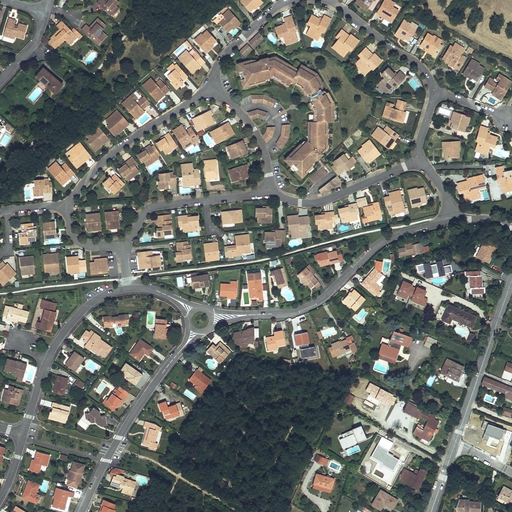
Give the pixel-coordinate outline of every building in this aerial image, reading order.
[(105,0),(99,0),(97,2),(112,16),(120,8),(117,5),(120,1),(118,0),(108,0),(107,2),(106,0),(105,0)] [(242,0),(240,2),(249,12),(254,8),(256,5),(257,6),(262,3),(259,0),(242,0)] [(370,1),(370,0),(373,0),(375,1),(375,0),(356,0),(355,3),(367,10),(372,2),(370,1)] [(393,3),(388,0),(384,0),(376,13),(381,17),(383,14),(392,19),(397,11),(391,7),(393,3)] [(240,24),(228,11),(221,17),(222,18),(217,22),(227,33),(231,29),(235,26),(236,27),(240,24)] [(392,19),(383,14),(381,17),(390,22),(392,19)] [(321,22),(317,20),(318,19),(311,15),(306,24),(310,26),(306,35),(317,40),(321,32),(324,33),(330,19),(324,16),(322,20),(321,22)] [(296,31),(290,16),(283,19),(285,23),(287,28),(284,29),(282,25),(275,28),(278,37),(282,35),(286,45),(297,41),(293,32),(296,31)] [(16,19),(9,17),(4,35),(15,38),(16,35),(24,38),(28,25),(19,22),(18,25),(17,27),(14,26),(15,24),(16,19)] [(90,26),(87,23),(82,29),(97,42),(104,34),(101,31),(107,25),(98,17),(94,22),(95,24),(92,28),(90,26)] [(76,34),(61,20),(56,25),(59,29),(61,30),(57,34),(56,32),(50,37),(52,39),(49,42),(54,48),(58,45),(59,46),(65,40),(67,42),(76,34)] [(411,25),(404,21),(396,35),(400,38),(401,36),(404,38),(409,41),(413,35),(414,33),(415,30),(418,25),(413,22),(411,25)] [(348,40),(346,38),(348,36),(342,30),(336,37),(340,40),(338,43),(343,47),(338,52),(344,57),(350,50),(351,51),(358,42),(351,35),(350,37),(348,40)] [(414,33),(413,35),(418,38),(421,33),(416,30),(415,30),(414,33)] [(216,42),(207,32),(203,36),(201,34),(195,40),(206,53),(210,50),(209,49),(212,46),(216,42)] [(259,32),(249,41),(254,47),(264,37),(259,32)] [(76,34),(67,42),(69,44),(78,36),(76,34)] [(104,34),(97,42),(99,44),(106,36),(104,34)] [(442,41),(435,37),(434,38),(428,35),(426,38),(421,36),(415,46),(420,49),(421,46),(426,49),(429,51),(428,53),(433,56),(433,57),(436,59),(443,47),(440,45),(442,41)] [(247,43),(239,51),(245,56),(253,48),(247,43)] [(343,47),(338,43),(333,48),(338,52),(343,47)] [(450,54),(445,62),(454,67),(464,49),(456,44),(451,52),(452,53),(451,55),(450,54)] [(366,49),(359,56),(362,59),(369,51),(366,49)] [(186,50),(178,57),(184,65),(186,63),(187,65),(186,66),(192,73),(200,66),(196,62),(195,61),(194,61),(193,61),(192,61),(191,59),(193,58),(192,57),(186,50)] [(373,71),(382,62),(375,55),(371,58),(370,57),(372,54),(369,51),(362,59),(358,63),(363,68),(361,71),(366,75),(372,69),(373,71)] [(192,55),(193,56),(197,60),(200,58),(195,52),(192,55)] [(193,56),(192,57),(193,58),(191,59),(192,61),(193,61),(194,61),(195,61),(196,62),(200,66),(204,62),(200,58),(197,60),(193,56)] [(252,59),(237,63),(239,72),(241,72),(242,76),(240,77),(243,86),(254,83),(253,81),(258,80),(258,83),(265,81),(264,78),(271,76),(273,75),(277,77),(276,79),(283,83),(284,81),(289,84),(291,80),(299,86),(300,88),(301,87),(305,94),(322,84),(317,74),(310,69),(309,71),(306,69),(306,67),(300,64),(297,69),(291,65),(290,67),(287,65),(288,63),(275,56),(267,58),(260,60),(253,62),(252,59)] [(480,64),(472,60),(463,75),(468,77),(469,76),(473,77),(478,81),(485,69),(479,66),(480,64)] [(173,66),(169,70),(171,73),(168,76),(173,82),(171,83),(176,89),(182,83),(181,82),(180,81),(182,79),(183,80),(186,77),(176,65),(174,67),(173,66)] [(43,68),(36,76),(55,93),(62,84),(43,68)] [(384,78),(378,85),(386,93),(393,86),(395,88),(405,77),(400,72),(398,75),(394,78),(392,76),(395,74),(389,68),(382,75),(384,78)] [(495,80),(491,78),(486,87),(495,92),(493,94),(502,100),(507,92),(505,91),(506,89),(508,90),(511,82),(511,81),(510,80),(507,78),(504,76),(501,75),(498,80),(501,82),(499,85),(494,82),(495,80)] [(150,79),(143,86),(156,102),(164,95),(155,85),(150,79)] [(163,90),(166,88),(160,80),(157,83),(163,90)] [(157,83),(155,85),(164,95),(169,91),(166,88),(163,90),(157,83)] [(320,88),(308,95),(310,98),(322,91),(320,88)] [(140,96),(136,91),(122,103),(136,119),(143,112),(142,110),(136,104),(138,103),(143,109),(149,103),(144,97),(139,102),(137,99),(140,96)] [(291,151),(283,159),(290,166),(292,164),(295,168),(294,169),(300,176),(311,165),(309,163),(316,157),(320,152),(325,148),(326,132),(324,132),(324,128),(326,128),(326,121),(331,121),(333,121),(333,119),(333,114),(331,114),(331,110),(333,110),(333,103),(326,92),(308,102),(312,108),(311,109),(312,111),(312,121),(308,121),(308,126),(306,126),(306,134),(308,134),(308,139),(306,141),(302,145),(300,143),(294,148),(296,149),(293,152),(291,151)] [(263,95),(251,95),(253,102),(263,102),(272,107),(277,100),(263,95)] [(388,103),(384,116),(404,122),(407,113),(404,112),(400,111),(399,113),(397,112),(398,110),(396,109),(393,108),(394,105),(388,103)] [(257,117),(263,119),(268,113),(257,109),(248,112),(252,119),(257,117)] [(129,125),(117,111),(106,121),(109,124),(107,127),(112,133),(116,130),(119,134),(122,131),(121,129),(124,127),(125,129),(129,125)] [(210,111),(193,120),(198,131),(212,125),(209,118),(211,117),(212,116),(210,111)] [(454,121),(452,127),(465,131),(467,125),(468,126),(471,117),(454,112),(453,117),(455,118),(454,121)] [(4,129),(11,133),(14,128),(7,124),(4,129)] [(235,135),(229,124),(221,127),(222,129),(220,131),(219,129),(211,133),(213,137),(216,135),(220,142),(235,135)] [(288,137),(290,124),(282,125),(281,134),(276,144),(282,149),(288,137)] [(198,141),(191,129),(186,133),(182,126),(173,132),(178,140),(179,139),(181,141),(179,142),(184,150),(198,141)] [(97,127),(86,137),(89,140),(87,142),(92,148),(95,145),(99,149),(102,145),(101,144),(103,142),(104,144),(109,140),(97,127)] [(272,137),(275,127),(267,127),(266,132),(262,135),(266,142),(272,137)] [(388,127),(385,131),(393,137),(396,133),(388,127)] [(479,143),(476,151),(487,155),(490,146),(495,147),(498,138),(489,135),(488,138),(486,138),(487,133),(489,129),(482,127),(477,142),(479,143)] [(379,128),(373,136),(389,148),(395,140),(388,135),(387,136),(386,136),(387,134),(379,128)] [(175,146),(169,135),(165,137),(167,140),(165,141),(164,139),(162,141),(156,144),(160,151),(162,150),(165,155),(174,150),(172,148),(175,146)] [(243,140),(229,146),(230,149),(229,149),(232,158),(238,156),(237,154),(239,153),(240,155),(247,152),(243,140)] [(365,146),(358,152),(367,162),(371,159),(373,157),(375,158),(380,154),(370,141),(364,146),(365,146)] [(446,153),(446,158),(460,157),(459,150),(461,150),(460,142),(443,143),(444,149),(446,149),(446,153)] [(91,156),(79,143),(68,153),(71,156),(68,159),(74,165),(77,162),(80,166),(84,162),(83,161),(85,159),(86,161),(91,156)] [(144,152),(138,155),(142,162),(144,161),(148,166),(156,161),(154,159),(157,157),(150,146),(147,148),(149,152),(147,153),(146,151),(144,152)] [(357,161),(353,156),(348,160),(343,154),(333,161),(334,163),(340,171),(343,168),(342,167),(343,165),(346,169),(353,164),(352,164),(357,161)] [(138,170),(130,160),(127,162),(129,165),(127,166),(127,165),(125,167),(119,171),(124,177),(125,177),(128,181),(136,175),(135,173),(138,170)] [(216,160),(204,161),(205,181),(210,180),(210,178),(218,177),(217,171),(215,171),(215,169),(217,169),(216,160)] [(62,169),(56,162),(48,168),(55,176),(56,175),(57,177),(56,178),(62,184),(70,178),(67,174),(62,169)] [(72,170),(65,163),(62,166),(68,173),(72,170)] [(191,163),(181,165),(183,186),(193,185),(193,177),(191,176),(190,175),(192,174),(192,172),(191,163)] [(248,163),(229,169),(233,181),(248,177),(246,168),(248,168),(250,167),(248,163)] [(334,163),(331,165),(337,173),(340,171),(334,163)] [(503,166),(495,168),(498,183),(501,182),(503,192),(511,189),(511,170),(504,172),(503,166)] [(328,173),(323,167),(310,177),(315,183),(328,173)] [(193,172),(192,172),(192,174),(190,175),(191,176),(193,177),(193,185),(199,184),(199,178),(194,178),(193,172)] [(173,176),(173,173),(160,175),(161,182),(160,183),(161,190),(169,189),(168,184),(170,184),(171,186),(178,185),(176,176),(173,176)] [(478,188),(480,188),(486,186),(482,174),(476,176),(467,179),(468,181),(466,182),(465,181),(460,182),(464,192),(465,198),(472,196),(473,199),(480,197),(478,188)] [(324,185),(328,190),(331,190),(342,182),(337,175),(324,185)] [(123,185),(115,176),(111,179),(113,181),(111,182),(110,180),(108,179),(102,184),(106,189),(108,188),(113,194),(123,185)] [(33,188),(34,196),(43,195),(42,191),(44,191),(45,193),(49,193),(48,183),(48,180),(35,181),(36,188),(33,188)] [(418,187),(409,189),(413,206),(418,205),(418,203),(422,202),(427,201),(424,188),(419,189),(418,187)] [(391,213),(404,210),(399,190),(389,192),(390,196),(385,197),(386,205),(392,203),(393,207),(389,208),(391,213)] [(366,197),(360,198),(362,206),(365,215),(367,215),(368,221),(378,219),(377,216),(381,215),(378,203),(374,204),(375,207),(373,207),(372,205),(368,206),(366,197)] [(356,214),(353,204),(350,205),(351,208),(349,209),(348,207),(339,209),(342,222),(344,222),(354,220),(353,217),(356,216),(356,214)] [(258,219),(258,224),(268,223),(267,221),(272,221),(270,208),(266,208),(266,211),(255,212),(256,220),(258,219)] [(223,212),(224,217),(225,217),(226,225),(244,223),(242,210),(223,212)] [(117,211),(105,212),(106,227),(109,227),(109,228),(119,227),(118,222),(116,222),(116,219),(118,219),(117,211)] [(332,223),(335,222),(334,212),(326,213),(326,215),(315,216),(316,224),(318,223),(319,230),(328,228),(328,226),(332,225),(332,223)] [(99,213),(86,214),(87,223),(89,223),(89,224),(87,225),(87,231),(97,230),(97,228),(100,228),(99,213)] [(156,228),(157,237),(165,236),(165,234),(172,233),(171,220),(170,214),(164,215),(165,221),(157,222),(158,225),(163,225),(163,227),(156,228)] [(299,220),(298,215),(287,216),(289,229),(290,234),(292,234),(293,239),(300,238),(299,235),(306,234),(306,228),(304,217),(301,217),(301,220),(299,220)] [(178,217),(179,227),(183,226),(183,229),(188,228),(188,231),(200,230),(199,225),(198,225),(197,216),(190,217),(188,217),(188,219),(186,220),(186,216),(178,217)] [(42,223),(43,237),(47,236),(47,238),(56,237),(55,230),(54,231),(54,229),(55,229),(55,222),(42,223)] [(20,235),(20,244),(28,243),(27,241),(35,241),(34,228),(31,228),(21,229),(21,233),(24,233),(24,235),(21,235),(20,235)] [(268,241),(268,246),(278,246),(278,243),(282,243),(282,240),(282,230),(278,230),(278,232),(273,232),(266,233),(267,241),(268,241)] [(251,254),(250,249),(248,234),(236,236),(237,245),(237,247),(228,248),(228,246),(225,246),(226,257),(251,254)] [(478,247),(473,256),(486,262),(488,256),(488,254),(491,255),(495,248),(497,249),(499,245),(489,240),(487,243),(483,242),(480,248),(478,247)] [(405,248),(398,249),(400,256),(414,253),(414,254),(424,252),(422,242),(416,243),(412,244),(412,242),(404,244),(405,248)] [(217,243),(205,244),(207,261),(219,259),(217,243)] [(176,253),(177,262),(185,261),(185,259),(192,259),(190,245),(188,246),(178,247),(178,251),(180,251),(181,253),(176,253)] [(152,257),(151,251),(144,252),(138,253),(140,269),(149,268),(149,267),(151,267),(151,268),(161,266),(160,256),(152,257)] [(327,252),(317,254),(318,259),(319,263),(329,261),(330,264),(339,262),(336,251),(328,253),(327,252)] [(43,255),(45,272),(51,272),(51,273),(59,272),(58,265),(57,265),(55,265),(55,263),(56,262),(56,254),(43,255)] [(66,257),(67,271),(70,271),(70,273),(79,272),(79,266),(77,266),(77,264),(79,264),(78,256),(66,257)] [(20,269),(21,274),(32,273),(33,271),(32,257),(20,258),(20,266),(21,266),(22,269),(20,269)] [(90,262),(91,272),(108,271),(107,258),(94,259),(94,262),(90,262)] [(430,262),(416,264),(418,271),(425,270),(426,278),(433,276),(432,274),(438,272),(438,275),(439,276),(445,275),(444,273),(452,272),(450,265),(443,266),(442,266),(441,264),(442,264),(442,260),(435,261),(436,263),(430,265),(430,262)] [(364,280),(361,283),(375,295),(375,294),(377,296),(381,293),(378,291),(384,285),(381,282),(385,277),(380,273),(382,262),(377,261),(375,268),(368,276),(369,277),(366,281),(364,280)] [(316,272),(310,264),(306,268),(312,275),(316,272)] [(15,275),(6,265),(4,267),(0,270),(0,282),(2,285),(15,275)] [(307,284),(311,288),(318,281),(312,275),(306,268),(297,276),(301,280),(302,278),(307,284)] [(277,282),(278,288),(288,286),(284,272),(279,273),(278,270),(270,272),(271,276),(273,275),(275,282),(277,282)] [(470,276),(471,294),(484,293),(484,287),(481,287),(481,283),(480,271),(464,272),(465,276),(470,276)] [(260,272),(248,273),(250,298),(258,297),(262,297),(260,272)] [(204,287),(210,286),(208,274),(190,277),(192,286),(203,285),(204,287)] [(178,287),(185,286),(184,276),(176,278),(178,287)] [(427,299),(423,297),(426,291),(416,286),(415,288),(412,286),(413,285),(403,280),(397,294),(406,298),(408,295),(411,297),(410,300),(424,306),(427,299)] [(230,284),(220,284),(219,296),(227,297),(236,297),(237,281),(230,281),(230,284)] [(351,306),(356,310),(365,299),(352,288),(349,291),(351,294),(350,295),(348,293),(343,299),(351,306)] [(54,320),(56,312),(53,311),(49,310),(52,302),(43,300),(40,308),(45,309),(41,323),(39,328),(48,331),(52,320),(54,320)] [(476,317),(448,305),(442,319),(449,323),(452,318),(471,327),(476,317)] [(26,322),(29,312),(6,306),(3,315),(7,316),(6,318),(10,319),(11,318),(17,320),(26,322)] [(106,320),(107,327),(112,326),(112,323),(116,322),(117,326),(125,325),(125,324),(124,320),(129,319),(128,314),(119,315),(119,316),(111,317),(111,316),(106,317),(107,320),(106,320)] [(166,324),(166,319),(156,318),(155,329),(155,333),(158,333),(157,338),(163,338),(163,336),(167,336),(167,328),(165,328),(164,328),(164,324),(166,324)] [(248,343),(254,341),(253,328),(244,330),(243,332),(243,333),(240,334),(239,331),(235,332),(234,335),(233,334),(232,339),(238,341),(237,344),(243,346),(243,345),(247,346),(248,343)] [(382,343),(379,353),(396,359),(399,350),(398,349),(400,343),(401,344),(408,346),(412,337),(402,334),(403,330),(399,329),(398,333),(393,331),(390,340),(388,345),(382,343)] [(90,333),(86,330),(82,336),(86,338),(84,341),(87,343),(86,345),(90,348),(92,347),(96,350),(97,353),(97,355),(101,354),(105,357),(106,355),(106,352),(108,352),(112,347),(106,343),(102,344),(101,343),(100,339),(100,337),(91,331),(90,333)] [(276,346),(285,345),(282,331),(277,331),(278,334),(274,335),(274,336),(275,338),(272,338),(271,336),(269,337),(266,340),(268,347),(272,347),(273,349),(277,349),(276,346)] [(307,343),(309,343),(307,332),(295,334),(297,345),(301,344),(307,343)] [(473,345),(477,336),(470,333),(466,342),(473,345)] [(339,341),(331,344),(336,356),(351,350),(352,353),(355,352),(357,349),(354,342),(352,343),(350,337),(346,338),(346,339),(339,342),(339,341)] [(390,340),(383,337),(381,343),(382,343),(388,345),(390,340)] [(428,337),(424,345),(433,349),(437,341),(428,337)] [(153,348),(140,340),(130,354),(139,360),(143,354),(141,353),(142,351),(144,353),(148,355),(153,348)] [(215,359),(220,363),(230,352),(224,346),(221,348),(219,346),(217,348),(215,347),(212,344),(208,348),(211,351),(211,352),(217,357),(215,359)] [(308,347),(301,349),(299,349),(301,358),(316,355),(314,346),(308,347)] [(206,350),(215,359),(217,357),(211,352),(211,351),(208,348),(206,350)] [(65,364),(75,371),(84,358),(75,351),(70,358),(71,359),(70,361),(68,360),(65,364)] [(379,353),(377,357),(394,364),(396,359),(379,353)] [(7,358),(3,370),(14,373),(13,375),(23,377),(27,364),(21,363),(21,364),(16,363),(17,361),(7,358)] [(441,373),(457,381),(464,366),(447,358),(442,369),(443,369),(441,373)] [(127,379),(135,385),(142,375),(126,363),(120,372),(127,377),(128,375),(129,376),(128,377),(127,379)] [(195,387),(202,392),(211,380),(197,370),(193,374),(194,376),(193,376),(192,376),(191,377),(191,378),(191,379),(191,381),(192,381),(192,382),(196,385),(195,387)] [(54,392),(63,394),(68,378),(58,375),(55,383),(57,384),(54,392)] [(511,388),(484,377),(481,384),(505,394),(511,396),(511,388)] [(85,385),(78,379),(72,386),(80,392),(85,385)] [(387,406),(390,402),(393,404),(396,398),(392,396),(393,395),(370,383),(367,389),(371,392),(369,394),(380,400),(380,402),(387,406)] [(120,400),(123,402),(129,393),(120,386),(115,393),(113,392),(109,399),(105,403),(111,408),(113,405),(116,407),(118,405),(120,400)] [(8,390),(5,389),(2,400),(18,405),(19,399),(17,399),(18,395),(20,396),(21,393),(22,393),(23,390),(15,387),(13,391),(8,390)] [(348,393),(343,401),(350,405),(354,397),(348,393)] [(184,415),(180,402),(176,404),(173,405),(174,408),(171,409),(170,406),(168,407),(166,401),(158,404),(161,411),(163,410),(164,415),(165,419),(179,414),(180,417),(184,415)] [(417,425),(413,433),(429,441),(434,432),(435,428),(439,422),(432,418),(430,417),(432,414),(420,408),(419,409),(409,404),(408,403),(404,411),(417,418),(418,416),(428,421),(423,429),(423,431),(420,429),(421,427),(417,425)] [(50,417),(66,421),(70,407),(59,404),(58,409),(53,407),(51,412),(50,417)] [(101,426),(106,425),(105,415),(100,416),(99,412),(94,407),(89,408),(89,413),(85,413),(86,418),(91,422),(95,422),(101,426)] [(511,409),(503,407),(501,414),(511,416),(511,414),(511,409)] [(50,411),(48,418),(66,423),(66,421),(50,417),(51,412),(50,411)] [(144,439),(142,444),(156,448),(157,443),(155,443),(158,431),(160,431),(161,428),(155,423),(145,421),(144,427),(147,427),(145,433),(148,433),(146,440),(144,439)] [(481,428),(486,429),(482,438),(487,440),(489,436),(503,441),(506,430),(483,422),(481,428)] [(352,429),(354,433),(339,440),(343,449),(358,442),(357,442),(366,438),(361,425),(352,429)] [(399,460),(387,453),(393,443),(382,437),(371,456),(382,463),(381,465),(393,471),(399,460)] [(31,461),(29,470),(39,473),(41,464),(47,466),(50,455),(37,451),(34,460),(35,460),(34,462),(31,461)] [(317,455),(315,461),(322,464),(324,458),(317,455)] [(70,470),(67,479),(69,480),(73,481),(77,482),(79,473),(82,473),(84,463),(74,461),(71,470),(70,470)] [(414,473),(405,468),(399,480),(417,489),(427,471),(421,468),(420,472),(415,470),(414,473)] [(122,489),(132,492),(134,484),(129,482),(130,480),(123,478),(124,477),(117,474),(116,477),(114,476),(111,484),(119,486),(119,485),(123,487),(123,488),(122,489)] [(316,474),(313,484),(331,488),(334,479),(316,474)] [(29,480),(22,497),(36,502),(39,495),(35,493),(39,484),(29,480)] [(313,484),(312,487),(330,492),(331,488),(313,484)] [(55,498),(53,506),(64,509),(66,501),(65,501),(66,495),(68,495),(73,497),(74,492),(56,488),(54,497),(55,498)] [(502,488),(497,497),(511,504),(511,491),(511,493),(502,488)] [(397,500),(380,491),(372,504),(380,509),(383,503),(384,502),(386,503),(385,504),(392,508),(397,500)] [(479,511),(481,502),(468,501),(468,500),(459,499),(456,508),(457,511),(463,511),(479,511)] [(101,511),(112,511),(113,509),(115,504),(104,500),(102,505),(104,506),(101,511)]
